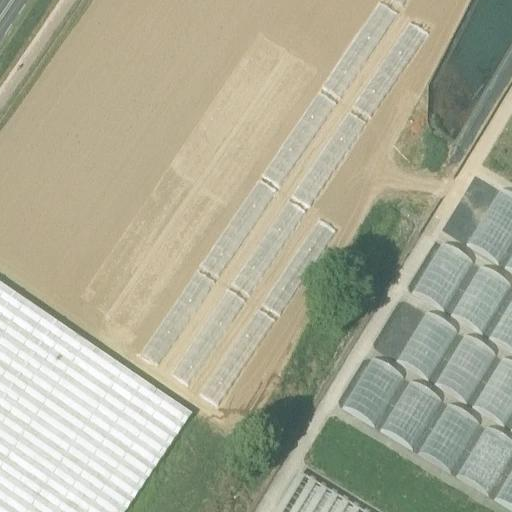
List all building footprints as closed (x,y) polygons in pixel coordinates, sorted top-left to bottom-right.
[(0,511),(129,511),(192,421),(0,288),(0,511)] [(429,381),(440,359),(427,354),(429,351),(409,342),(397,366),(429,381)] [(456,378),(448,372),(442,380),(438,387),(462,404),(478,381),(462,369),(456,378)] [(474,413),(503,426),(511,405),(511,378),(507,376),(503,384),(490,378),(474,413)] [(478,491),(483,483),(469,474),(463,482),(478,491)] [(356,511),(300,478),(279,511),(356,511)]
